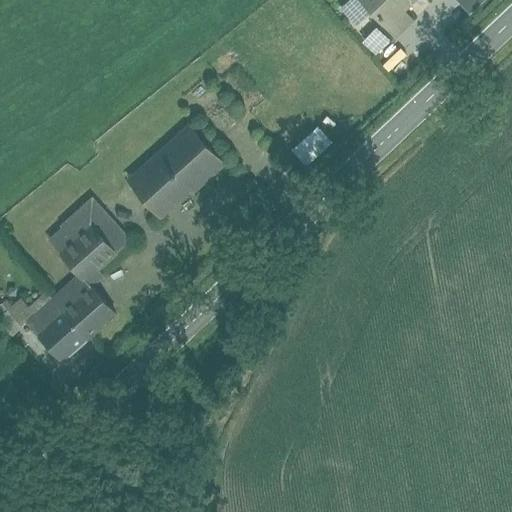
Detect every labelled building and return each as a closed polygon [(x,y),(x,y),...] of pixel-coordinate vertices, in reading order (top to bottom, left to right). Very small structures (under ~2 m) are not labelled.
[(362,0),(386,26),(415,0),(362,0)] [(471,0),(490,17),(506,0),(471,0)] [(382,47),(399,57),(408,40),(392,30),(382,47)] [(189,123),(129,174),(161,211),(221,160),(189,123)] [(84,280),(133,240),(96,196),(48,236),(84,280)] [(114,316),(84,280),(28,326),(58,362),(114,316)] [(0,291),(0,323),(2,325),(17,313),(0,291)]
